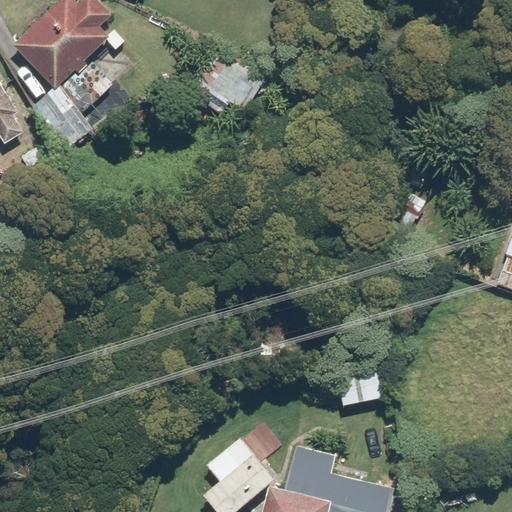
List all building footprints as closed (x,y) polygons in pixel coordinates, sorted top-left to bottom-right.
[(59,0),(16,41),(58,85),(108,38),(112,34),(101,23),(115,10),(105,0),(59,0)] [(108,38),(58,85),(36,106),(73,145),(94,125),(82,112),(114,83),(110,78),(129,60),(108,38)] [(201,74),(191,88),(229,112),(234,105),(238,108),(240,103),(247,108),(269,74),(229,49),(216,70),(210,66),(204,76),(201,74)] [(0,72),(0,129),(6,140),(31,126),(0,72)] [(406,231),(431,199),(410,183),(386,215),(406,231)] [(511,237),(508,248),(511,252),(499,279),(511,284),(511,237)] [(385,351),(338,360),(346,403),(393,394),(385,351)] [(222,477),(206,491),(217,506),(219,504),(224,511),(233,511),(279,476),(244,433),(209,460),(222,477)] [(338,453),(298,443),(286,486),(273,483),(265,511),(387,511),(394,487),(334,471),(338,453)]
